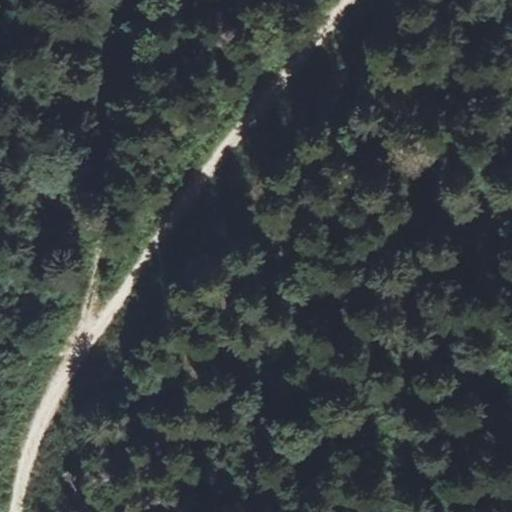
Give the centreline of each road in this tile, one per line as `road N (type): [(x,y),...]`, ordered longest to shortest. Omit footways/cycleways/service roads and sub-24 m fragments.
road 1 (track): [(87,333),(213,156),(348,0)]
road 2 (track): [(87,333),(151,0)]
road 3 (track): [(16,511),(31,437),(87,333)]
